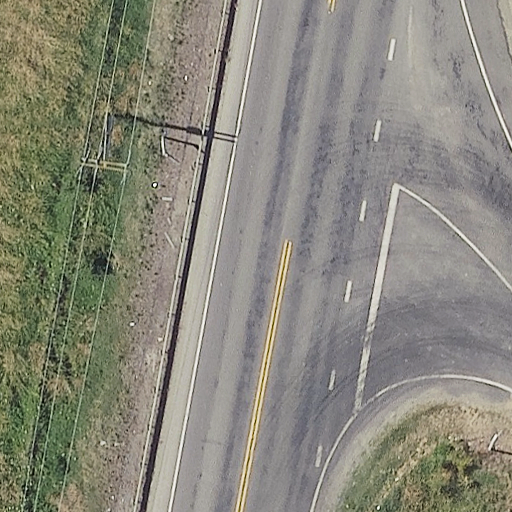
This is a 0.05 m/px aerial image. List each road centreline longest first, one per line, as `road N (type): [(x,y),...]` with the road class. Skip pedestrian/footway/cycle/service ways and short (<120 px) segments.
road 1 (trunk): [(305,173),(243,511)]
road 2 (unclassified): [(305,173),(395,197),(491,261),(511,286)]
road 3 (trunk): [(336,0),(305,173)]
